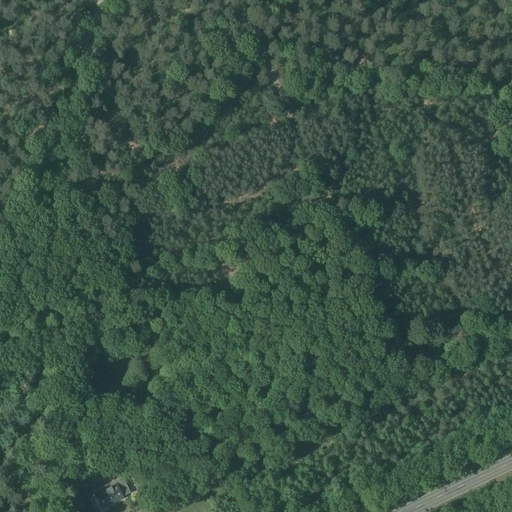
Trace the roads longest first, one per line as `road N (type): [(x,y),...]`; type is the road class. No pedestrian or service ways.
road 1 (track): [(48,271),(92,275),(386,373),(409,369),(511,310)]
road 2 (track): [(233,0),(409,369)]
road 3 (track): [(50,511),(42,368),(59,181)]
road 4 (track): [(62,149),(99,0)]
